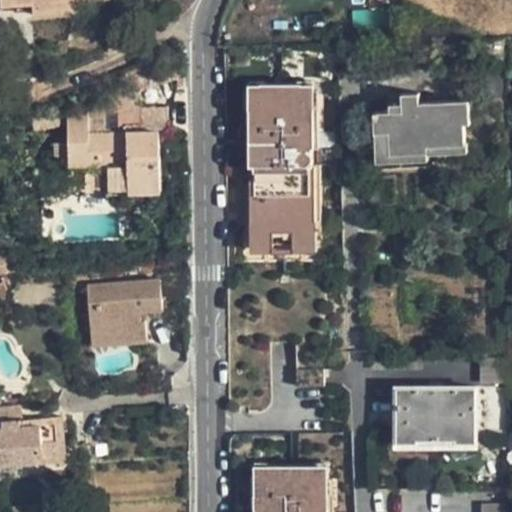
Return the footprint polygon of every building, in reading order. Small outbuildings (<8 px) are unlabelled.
[(79,16),(77,0),(39,0),(35,0),(36,19),(79,16)] [(486,99),(503,99),(502,73),(487,73),(486,99)] [(257,233),(312,232),(313,220),(317,220),(316,165),(313,165),(313,148),(316,148),(316,109),(303,109),(303,91),(262,91),(263,109),(251,109),(252,221),(256,221),(257,233)] [(429,145),(465,143),(465,124),(471,124),(470,100),(421,103),(421,93),(404,94),(405,111),(377,113),(378,131),(391,131),(392,154),(429,152),(429,145)] [(502,118),(503,99),(486,99),(488,118),(502,118)] [(73,169),(112,169),(130,168),(131,195),(162,194),(161,136),(147,136),(147,111),(72,112),(73,169)] [(172,111),(147,111),(147,136),(161,136),(172,135),(172,111)] [(112,195),(131,195),(130,168),(112,169),(112,195)] [(317,233),(312,232),(257,233),(253,233),(253,251),(318,251),(317,233)] [(0,256),(0,275),(8,274),(7,256),(0,256)] [(164,308),(162,279),(89,285),(94,333),(128,330),(129,342),(149,340),(147,320),(143,320),(142,310),(146,310),(164,308)] [(128,330),(94,333),(95,345),(129,342),(128,330)] [(504,382),(505,357),(481,358),(481,382),(504,382)] [(423,370),(423,359),(373,360),(373,370),(423,370)] [(328,366),(301,366),(301,381),(327,382),(328,366)] [(457,442),(476,442),(477,433),(476,388),(399,388),(399,442),(419,442),(419,439),(457,439),(457,442)] [(24,407),(0,407),(0,463),(43,460),(44,463),(66,462),(63,418),(25,420),(24,407)] [(329,511),(329,507),(320,507),(320,473),(266,474),(266,508),(257,508),(257,511),(329,511)]
